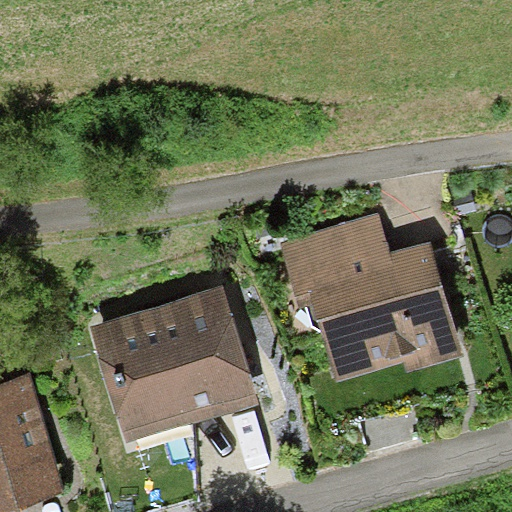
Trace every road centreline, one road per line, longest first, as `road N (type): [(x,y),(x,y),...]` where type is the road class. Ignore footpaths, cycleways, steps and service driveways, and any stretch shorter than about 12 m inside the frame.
road 1 (track): [(511,150),(0,218)]
road 2 (residential): [(272,511),(511,444)]
